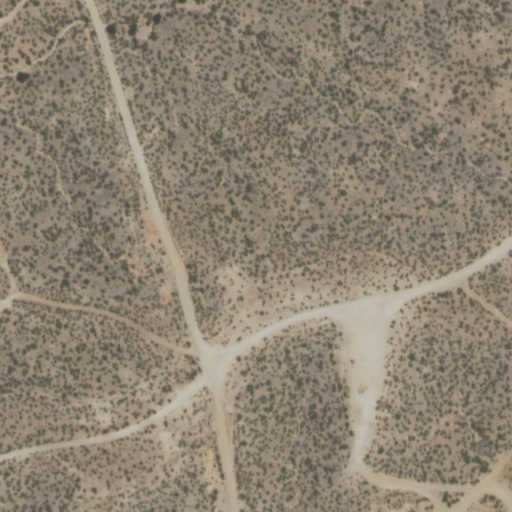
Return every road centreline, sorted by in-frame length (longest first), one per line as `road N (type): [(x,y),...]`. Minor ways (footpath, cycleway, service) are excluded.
road 1 (track): [(511,238),(468,270),(372,305),(294,313),(230,354),(210,382),(113,436),(0,455)]
road 2 (track): [(230,511),(210,382),(89,0)]
road 3 (track): [(372,305),(358,466),(425,486),(445,511)]
